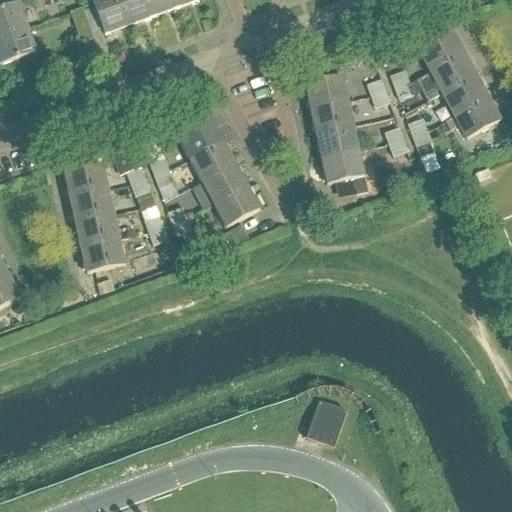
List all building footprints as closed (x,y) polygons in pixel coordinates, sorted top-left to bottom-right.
[(104,36),(128,28),(117,0),(91,0),(104,36)] [(117,0),(128,28),(152,19),(144,0),(117,0)] [(144,0),(152,19),(175,10),(171,0),(144,0)] [(171,0),(175,10),(199,1),(198,0),(171,0)] [(0,39),(25,31),(17,7),(0,12),(0,39)] [(73,25),(77,35),(81,47),(93,43),(82,11),(69,15),(73,25)] [(25,31),(0,39),(0,66),(33,56),(25,31)] [(427,76),(462,57),(450,35),(415,53),(427,76)] [(462,57),(427,76),(439,98),(474,80),(462,57)] [(395,92),(409,87),(405,75),(390,80),(395,92)] [(453,123),(487,105),(474,80),(439,98),(453,123)] [(309,116),(347,108),(342,82),(303,91),(309,116)] [(370,101),(384,96),(380,84),(365,89),(370,101)] [(409,87),(395,92),(399,104),(414,99),(409,87)] [(384,96),(370,101),(374,113),(389,108),(384,96)] [(487,105),(453,123),(466,148),(501,129),(487,105)] [(314,140),(353,131),(347,108),(309,116),(314,140)] [(189,164),(223,146),(211,123),(177,141),(189,164)] [(412,141),(427,135),(423,123),(408,129),(412,141)] [(320,164),(358,156),(353,131),(314,140),(320,164)] [(388,149),(402,144),(398,132),(383,137),(388,149)] [(427,135),(412,141),(416,153),(432,147),(427,135)] [(402,144),(388,149),(392,161),(407,156),(402,144)] [(201,187),(235,169),(223,146),(189,164),(201,187)] [(358,156),(320,164),(325,189),(352,184),(355,200),(367,197),(358,156)] [(154,181),(168,175),(164,163),(149,169),(154,181)] [(69,203),(107,194),(101,169),(63,178),(69,203)] [(212,209),(247,191),(235,169),(201,187),(212,209)] [(130,190),(144,184),(140,172),(126,178),(130,190)] [(478,184),(489,180),(487,172),(475,176),(478,184)] [(168,175),(154,181),(158,193),(173,187),(168,175)] [(144,184),(130,190),(134,202),(149,196),(144,184)] [(247,191),(212,209),(224,232),(259,214),(247,191)] [(107,194),(69,203),(74,228),(112,219),(107,194)] [(171,229),(186,223),(181,211),(167,217),(171,229)] [(79,252),(118,244),(112,219),(74,228),(79,252)] [(147,238),(162,232),(158,220),(143,226),(147,238)] [(186,223),(171,229),(176,241),(190,235),(186,223)] [(222,238),(229,252),(248,242),(241,228),(222,238)] [(162,232),(147,238),(152,250),(166,244),(162,232)] [(118,244),(79,252),(86,282),(100,279),(102,290),(112,288),(110,277),(124,274),(118,244)] [(5,279),(0,281),(0,318),(21,308),(5,279)] [(334,453),(347,416),(319,406),(306,443),(334,453)]
